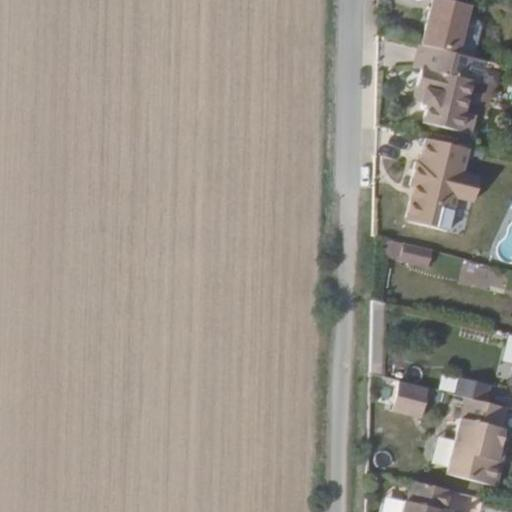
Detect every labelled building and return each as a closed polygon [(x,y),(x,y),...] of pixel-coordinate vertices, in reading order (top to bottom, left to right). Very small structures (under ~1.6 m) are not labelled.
[(424,0),(415,36),(451,45),(462,0),(424,0)] [(415,36),(412,35),(406,58),(413,60),(408,78),(416,80),(413,93),(421,95),(416,112),(464,124),(468,105),(457,102),(465,71),(472,73),(477,52),(451,45),(415,36)] [(405,91),(413,93),(416,80),(408,78),(405,91)] [(398,205),(402,212),(438,222),(448,188),(465,192),(471,168),(454,164),(460,140),(418,129),(412,153),(409,152),(402,175),(405,176),(411,178),(409,188),(402,190),(398,205)] [(405,176),(402,190),(409,188),(411,178),(405,176)] [(382,261),(425,266),(427,247),(384,242),(382,261)] [(511,359),(511,360),(506,364),(503,374),(507,379),(511,380),(511,359)] [(453,373),(449,389),(457,391),(477,396),(481,380),(453,373)] [(425,383),(396,375),(391,395),(421,403),(425,383)] [(493,422),(499,401),(477,396),(457,391),(438,468),(482,479),(488,476),(491,462),(488,455),(496,423),(493,422)] [(418,412),(421,403),(391,395),(388,405),(418,412)] [(491,444),(488,455),(491,462),(496,445),(491,444)] [(443,484),(404,474),(399,494),(396,493),(390,511),(439,511),(441,506),(438,505),(443,484)]
